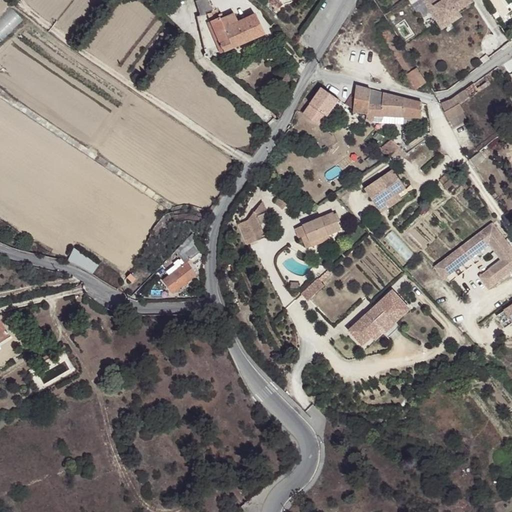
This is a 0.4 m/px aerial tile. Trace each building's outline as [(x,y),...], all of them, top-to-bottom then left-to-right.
[(226,28),(221,20),(206,0),(193,0),(200,20),(201,27),(204,34),(205,49),(204,50),(203,52),(204,54),(203,56),(202,56),(203,59),(206,62),(207,61),(213,58),(265,34),(254,14),(237,23),(226,28)] [(283,6),(277,0),(266,0),(277,12),(283,6)] [(427,0),(425,2),(442,27),(462,14),(458,9),(470,0),(427,0)] [(233,14),(221,20),(226,28),(237,23),(233,14)] [(417,68),(385,18),(376,25),(408,73),(417,68)] [(417,68),(408,73),(418,87),(426,82),(417,68)] [(449,99),(441,102),(445,112),(448,120),(462,111),(458,104),(491,79),(494,78),(492,76),(489,71),(449,99)] [(369,90),(356,86),(355,97),(354,109),(353,113),(366,114),(369,90)] [(303,113),(320,125),(339,99),(321,87),(308,107),(305,105),(303,108),(305,110),(303,113)] [(421,103),(369,90),(366,114),(365,119),(365,121),(369,125),(372,120),(380,120),(381,114),(420,117),(421,103)] [(354,109),(355,97),(351,95),(346,103),(354,109)] [(328,130),(346,103),(339,99),(320,125),(328,130)] [(462,111),(448,120),(454,128),(468,119),(462,111)] [(383,146),(389,153),(399,147),(392,139),(390,141),(383,146)] [(384,156),(380,149),(366,159),(370,166),(372,165),(384,156)] [(388,201),(401,193),(408,188),(395,169),(367,189),(381,210),(390,204),(388,201)] [(462,170),(453,178),(456,181),(465,173),(462,170)] [(404,198),(401,193),(388,201),(390,204),(391,207),(404,198)] [(277,197),(274,201),(283,209),(287,204),(277,197)] [(247,220),(243,222),(246,229),(249,228),(250,231),(260,227),(256,217),(267,212),(262,201),(247,220)] [(337,212),(299,227),(302,237),(305,235),(310,233),(314,245),(328,239),(326,236),(331,234),(344,229),(337,212)] [(243,222),(237,224),(245,246),(265,237),(260,227),(250,231),(249,228),(246,229),(243,222)] [(511,248),(491,223),(461,247),(434,268),(443,279),(470,259),(489,244),(501,260),(478,278),(487,289),(511,270),(511,248)] [(202,249),(193,231),(163,263),(171,272),(170,273),(171,276),(165,280),(173,290),(197,273),(196,272),(188,259),(202,249)] [(310,233),(305,235),(310,247),(314,245),(310,233)] [(93,273),(98,266),(72,249),(66,263),(85,268),(93,273)] [(202,255),(202,249),(188,259),(196,272),(199,270),(194,262),(202,255)] [(132,285),(135,282),(129,276),(126,280),(132,285)] [(318,277),(301,292),(307,299),(324,284),(318,277)] [(367,313),(353,326),(365,340),(369,336),(378,329),(381,333),(382,334),(394,323),(393,322),(389,317),(403,305),(392,293),(378,305),(380,307),(369,316),(367,313)] [(380,307),(378,305),(367,313),(369,316),(380,307)] [(403,305),(389,317),(393,322),(407,310),(403,305)] [(511,323),(511,319),(505,310),(497,315),(506,328),(511,323)] [(0,344),(10,339),(0,322),(0,344)] [(365,340),(353,326),(348,330),(360,344),(365,340)] [(381,333),(378,329),(369,336),(373,340),(381,333)] [(487,377),(476,389),(485,396),(496,384),(487,377)] [(40,412),(37,404),(32,406),(35,414),(40,412)]
